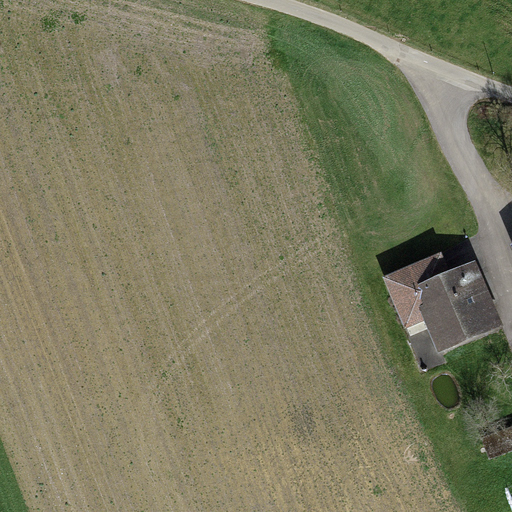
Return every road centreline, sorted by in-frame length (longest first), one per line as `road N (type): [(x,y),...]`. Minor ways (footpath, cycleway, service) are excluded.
road 1 (track): [(511,99),(252,0)]
road 2 (track): [(409,58),(511,310)]
